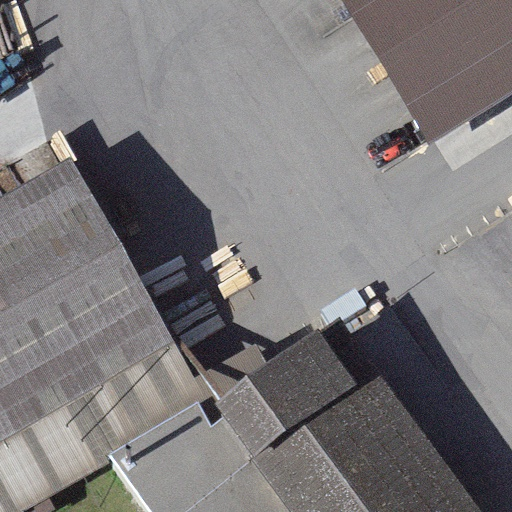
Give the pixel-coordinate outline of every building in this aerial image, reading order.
[(511,114),(511,0),(347,0),(334,8),(432,164),(511,114)] [(70,166),(0,204),(0,511),(8,511),(106,458),(204,403),(70,166)] [(511,200),(450,234),(495,316),(511,306),(511,200)] [(483,511),(349,327),(230,413),(300,509),(302,511),(483,511)] [(146,511),(295,511),(300,509),(230,413),(215,422),(204,403),(106,458),(146,511)]
